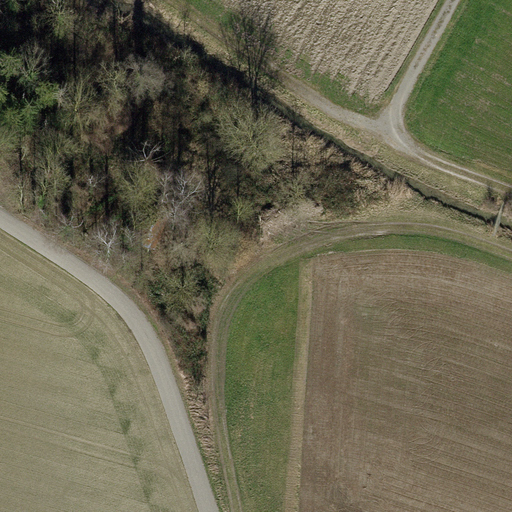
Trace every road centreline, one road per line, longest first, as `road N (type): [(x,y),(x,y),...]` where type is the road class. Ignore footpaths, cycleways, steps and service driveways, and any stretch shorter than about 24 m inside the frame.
road 1 (track): [(236,511),(210,380),(216,310),(279,255),(370,231),(427,227),(511,255)]
road 2 (track): [(0,219),(134,316),(159,356),(212,511)]
road 3 (track): [(402,149),(327,112),(158,0)]
road 4 (track): [(511,194),(402,149),(394,126),(458,0)]
